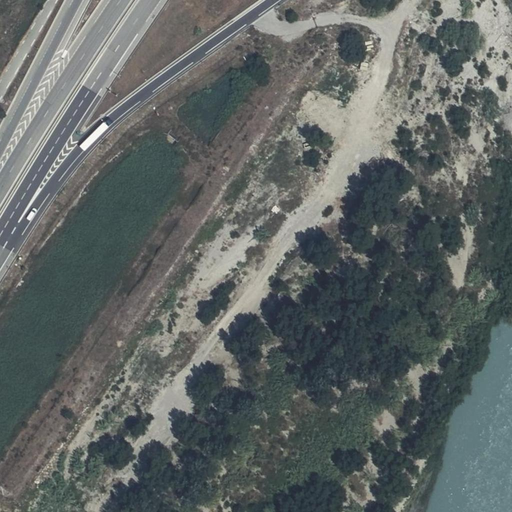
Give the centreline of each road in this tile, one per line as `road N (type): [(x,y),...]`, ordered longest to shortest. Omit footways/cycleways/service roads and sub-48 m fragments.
road 1 (trunk): [(0,255),(94,132),(272,0)]
road 2 (trunk): [(0,240),(152,0)]
road 3 (trunk): [(120,0),(0,188)]
road 4 (trunk): [(78,0),(0,151)]
